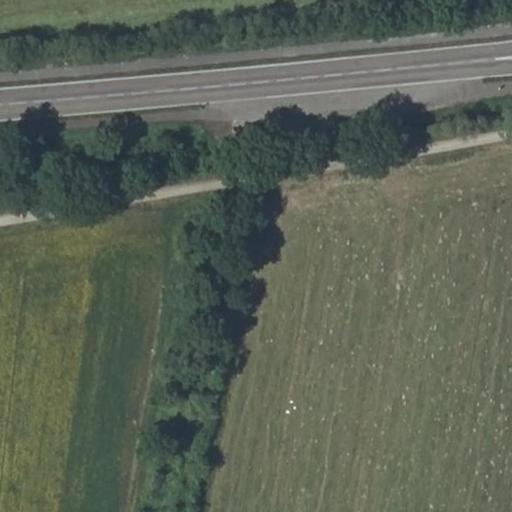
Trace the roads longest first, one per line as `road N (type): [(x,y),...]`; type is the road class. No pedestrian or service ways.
road 1 (track): [(511,133),(0,225)]
road 2 (tertiary): [(0,103),(511,56)]
road 3 (track): [(0,181),(228,142),(239,83)]
